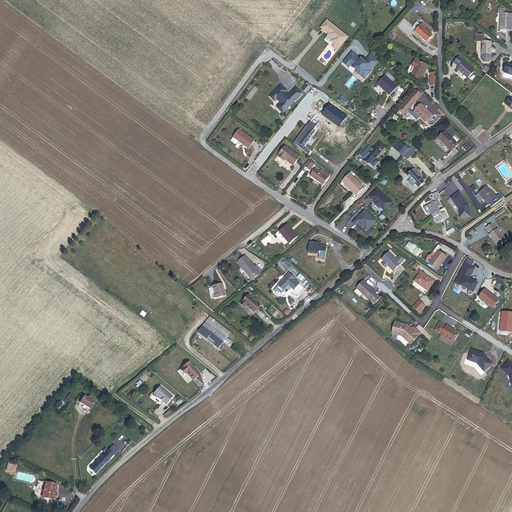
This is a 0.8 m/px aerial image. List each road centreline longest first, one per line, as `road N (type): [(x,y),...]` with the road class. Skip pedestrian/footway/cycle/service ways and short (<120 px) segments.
road 1 (residential): [(75,511),(146,439),(367,252)]
road 2 (residential): [(292,68),(274,54),(263,56),(203,145),(367,252)]
road 3 (residential): [(440,0),(441,108),(480,149)]
road 4 (residential): [(396,226),(455,243),(511,275)]
